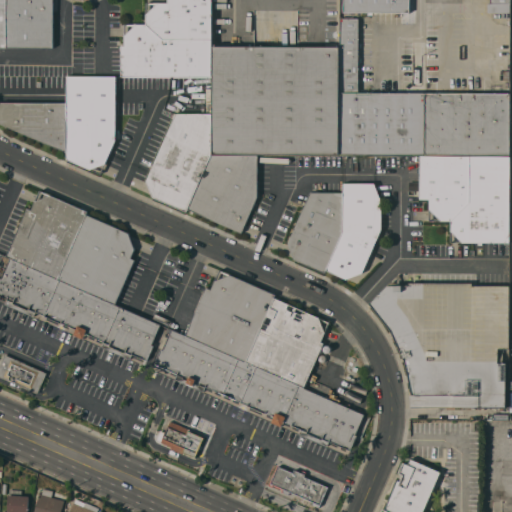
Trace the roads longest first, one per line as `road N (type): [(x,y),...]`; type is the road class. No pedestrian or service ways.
road 1 (residential): [(361,511),(396,416),(388,361),(365,326),(316,290),(0,148)]
road 2 (primary): [(203,511),(0,421)]
